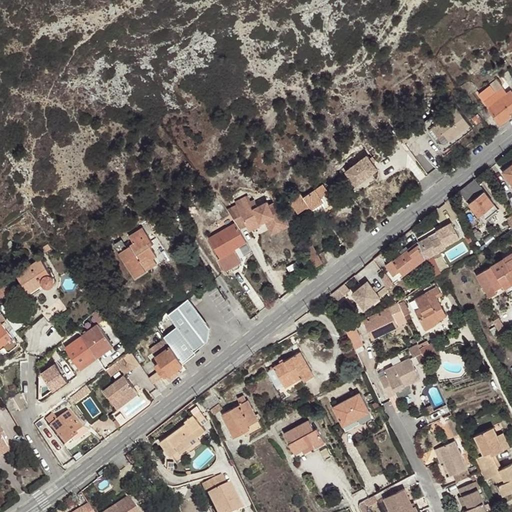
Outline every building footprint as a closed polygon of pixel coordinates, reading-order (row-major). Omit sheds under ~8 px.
[(498,80),(479,94),(503,125),(511,118),(511,89),(507,92),(498,80)] [(460,87),(464,92),(473,86),(469,81),(460,87)] [(457,107),(426,131),(443,152),(474,128),(457,107)] [(483,120),(493,133),(501,127),(492,114),(483,120)] [(511,165),(503,172),(511,183),(511,165)] [(366,180),(375,193),(393,179),(384,167),(383,169),(382,168),(366,180)] [(475,179),(459,191),(479,215),(494,203),(475,179)] [(315,215),(333,203),(327,193),(329,192),(323,185),(304,197),(301,194),(290,201),(298,213),(306,208),(308,211),(311,209),(315,215)] [(268,223),(274,235),(290,227),(274,198),(256,208),(249,196),(230,206),(242,230),(249,226),(252,231),(268,223)] [(335,202),(333,203),(315,215),(318,220),(338,206),(335,202)] [(494,203),(479,215),(483,220),(498,209),(494,203)] [(245,256),(253,251),(236,223),(210,239),(221,258),(219,259),(226,271),(241,262),(234,250),(239,247),(245,256)] [(427,257),(427,258),(432,256),(447,247),(445,245),(461,237),(453,223),(438,231),(438,232),(429,237),(429,238),(420,243),(427,257)] [(143,228),(129,237),(134,244),(127,248),(122,240),(114,245),(135,277),(147,270),(143,265),(154,257),(157,255),(150,246),(148,242),(151,240),(143,228)] [(445,245),(447,247),(462,239),(461,237),(445,245)] [(420,243),(419,241),(409,248),(403,253),(394,261),(393,259),(386,265),(394,275),(401,270),(405,274),(427,257),(420,243)] [(40,249),(43,254),(51,249),(48,244),(40,249)] [(306,249),(315,266),(323,262),(313,245),(306,249)] [(427,258),(433,270),(439,267),(432,256),(427,258)] [(157,263),(154,257),(143,265),(147,270),(157,263)] [(41,258),(16,275),(28,292),(43,282),(45,285),(48,286),(51,286),(53,284),(55,281),(54,278),(41,258)] [(477,276),(489,296),(497,292),(496,289),(503,284),(506,288),(511,284),(511,258),(506,262),(504,258),(491,265),(492,267),(477,276)] [(436,277),(443,274),(439,267),(433,270),(436,277)] [(368,309),(387,298),(375,278),(356,289),(368,309)] [(0,281),(0,296),(0,297),(9,292),(3,280),(0,281)] [(420,308),(416,311),(426,330),(436,324),(435,322),(446,316),(437,298),(442,295),(438,287),(426,294),(429,300),(423,303),(425,306),(420,308)] [(429,300),(426,294),(416,299),(420,308),(425,306),(423,303),(429,300)] [(42,313),(49,321),(66,307),(60,299),(42,313)] [(187,300),(168,315),(177,327),(165,337),(168,342),(183,363),(196,353),(194,351),(208,340),(209,328),(187,300)] [(398,303),(405,316),(410,313),(404,300),(398,303)] [(365,322),(372,339),(399,327),(391,310),(365,322)] [(0,349),(5,345),(9,350),(11,350),(18,344),(18,342),(10,330),(14,327),(7,319),(5,321),(5,320),(6,319),(1,314),(0,314),(0,349)] [(506,328),(499,317),(493,321),(500,332),(506,328)] [(98,324),(66,347),(78,365),(111,342),(98,324)] [(355,328),(346,332),(355,349),(364,344),(355,328)] [(149,378),(153,383),(162,376),(164,379),(168,376),(171,380),(179,375),(176,370),(179,367),(184,364),(183,363),(168,342),(164,345),(161,341),(155,346),(157,349),(152,352),(160,362),(155,365),(158,371),(149,378)] [(111,342),(78,365),(81,369),(113,346),(111,342)] [(430,344),(421,348),(427,359),(439,353),(434,342),(430,344)] [(301,352),(274,368),(286,387),(303,377),(305,381),(315,375),(301,352)] [(140,364),(131,353),(125,357),(127,361),(133,369),(140,364)] [(118,368),(127,361),(125,357),(107,370),(110,374),(118,368)] [(381,377),(390,397),(397,393),(396,390),(408,385),(420,379),(410,358),(385,370),(387,374),(381,377)] [(60,360),(45,371),(60,389),(74,378),(60,360)] [(124,375),(133,369),(127,361),(118,368),(124,375)] [(283,394),(288,391),(286,387),(274,368),(269,370),(283,394)] [(138,393),(124,375),(104,390),(118,409),(138,393)] [(303,377),(286,387),(288,391),(289,393),(316,377),(315,375),(305,381),(303,377)] [(91,391),(87,384),(81,389),(85,395),(91,391)] [(409,387),(408,385),(396,390),(397,393),(409,387)] [(210,388),(197,398),(207,412),(211,409),(215,414),(222,408),(219,404),(221,402),(210,388)] [(85,395),(81,389),(77,392),(69,398),(73,404),(85,395)] [(4,401),(11,413),(17,410),(18,411),(27,406),(20,393),(12,398),(12,397),(4,401)] [(370,412),(360,393),(333,407),(344,426),(370,412)] [(145,394),(116,411),(123,421),(151,404),(145,394)] [(249,425),(258,419),(248,401),(247,401),(244,395),(238,398),(241,404),(222,415),(234,436),(250,428),(249,425)] [(376,409),(381,406),(377,401),(372,404),(376,409)] [(185,421),(187,423),(198,437),(206,431),(202,425),(208,421),(200,410),(185,421)] [(53,414),(46,419),(65,445),(72,440),(76,437),(74,434),(82,429),(69,411),(57,420),(53,414)] [(309,420),(284,434),(299,459),(323,446),(309,420)] [(187,423),(160,443),(171,456),(172,455),(178,451),(181,455),(200,440),(198,437),(187,423)] [(476,460),(481,471),(497,463),(492,454),(495,453),(504,449),(498,436),(494,428),(476,436),(485,456),(476,460)] [(82,429),(74,434),(76,437),(72,440),(74,443),(86,434),(82,429)] [(503,433),(498,436),(504,449),(510,446),(503,433)] [(202,444),(200,440),(181,455),(178,451),(172,455),(177,462),(202,444)] [(454,474),(457,481),(470,476),(455,441),(439,448),(445,461),(451,475),(454,474)] [(6,446),(0,449),(0,455),(9,451),(6,446)] [(445,461),(439,448),(435,449),(441,463),(445,461)] [(497,463),(481,471),(485,480),(494,475),(504,495),(511,490),(511,466),(511,465),(500,470),(497,463)] [(105,468),(97,474),(99,477),(107,472),(105,468)] [(208,494),(216,511),(236,511),(242,509),(230,483),(227,484),(222,474),(203,484),(207,494),(208,494)] [(477,481),(459,489),(462,496),(464,495),(469,508),(466,510),(466,511),(488,511),(478,489),(480,488),(477,481)] [(405,488),(384,498),(390,511),(418,511),(417,508),(414,509),(413,507),(405,488)] [(464,495),(462,496),(460,497),(466,510),(469,508),(464,495)] [(137,511),(129,498),(106,511),(137,511)] [(369,498),(360,503),(359,506),(362,511),(366,511),(364,508),(366,504),(371,501),(369,498)]
